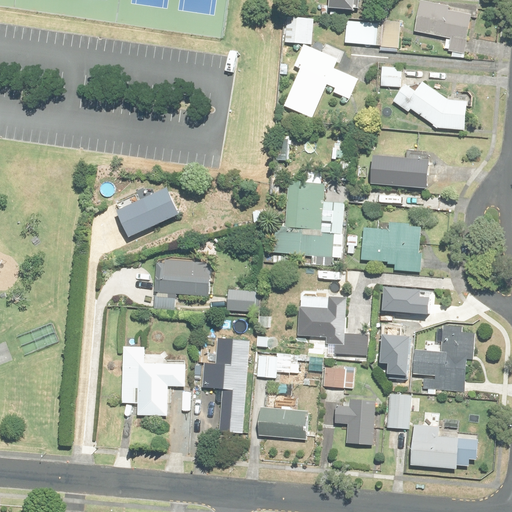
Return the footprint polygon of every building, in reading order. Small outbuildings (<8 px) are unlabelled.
[(357,0),(333,0),(332,11),(357,12),(357,0)] [(476,15),(424,2),(417,33),(447,40),(445,50),(455,52),(453,58),(465,60),(476,15)] [(316,21),(289,18),(286,43),(313,46),(316,21)] [(380,47),(381,25),(348,24),(348,46),(380,47)] [(381,25),(380,47),(401,47),(402,26),(381,25)] [(340,61),(305,47),(297,68),(303,71),(287,109),(315,120),(329,86),(337,90),(335,94),(351,101),(360,81),(336,71),(340,61)] [(404,70),(384,68),(383,87),(402,89),(404,70)] [(413,110),(414,111),(434,124),(434,130),(467,131),(469,103),(450,102),(425,84),(418,93),(408,85),(396,102),(411,113),(413,110)] [(292,138),(280,137),(279,162),(291,163),(292,138)] [(435,161),(379,157),(377,187),(433,191),(435,161)] [(352,182),(353,164),(341,163),(340,182),(352,182)] [(289,265),(290,255),(315,257),(314,269),(333,270),(334,259),(343,260),(347,205),(328,203),(329,184),(291,181),(288,227),(276,226),(272,264),(289,265)] [(182,220),(170,194),(119,217),(132,244),(182,220)] [(366,231),(365,262),(387,262),(387,266),(397,266),(397,272),(423,273),(423,229),(391,228),(391,232),(366,231)] [(162,232),(142,240),(146,252),(167,244),(167,243),(168,243),(169,242),(169,241),(169,239),(169,238),(169,237),(168,236),(168,235),(167,234),(166,234),(165,233),(164,233),(163,232),(162,232)] [(357,256),(358,237),(350,236),(349,255),(357,256)] [(213,263),(160,261),(158,317),(177,318),(177,301),(211,302),(213,263)] [(259,294),(232,292),(231,312),(257,313),(259,294)] [(309,337),(308,358),(338,360),(338,356),(370,357),(371,336),(347,335),(349,296),(302,294),(300,337),(309,337)] [(469,327),(446,326),(446,332),(441,331),(440,354),(417,353),(416,376),(426,377),(425,395),(436,395),(436,391),(468,392),(470,361),(475,361),(476,335),(468,335),(469,327)] [(270,339),(259,338),(259,348),(270,349),(270,339)] [(252,342),(220,340),(218,366),(206,366),(205,389),(225,390),(222,433),(246,435),(252,342)] [(148,349),(126,348),(124,405),(140,405),(140,417),(169,417),(170,388),(188,388),(188,366),(147,365),(148,349)] [(279,355),(279,358),(278,374),(300,375),(300,366),(293,365),(293,356),(279,355)] [(278,374),(279,358),(261,358),(260,378),(278,379),(278,374)] [(323,360),(311,359),(310,372),(322,373),(323,360)] [(355,370),(325,369),(324,388),(354,389),(355,370)] [(424,385),(410,384),(409,394),(423,395),(424,385)] [(411,430),(414,398),(392,396),(389,429),(411,430)] [(378,403),(353,401),(352,409),(339,408),(338,424),(351,425),(350,444),(375,446),(378,403)] [(310,414),(264,410),(262,438),(308,441),(310,414)] [(442,428),(417,426),(414,467),(459,471),(459,467),(471,468),(472,461),(480,462),(482,442),(459,440),(441,439),(442,428)]
